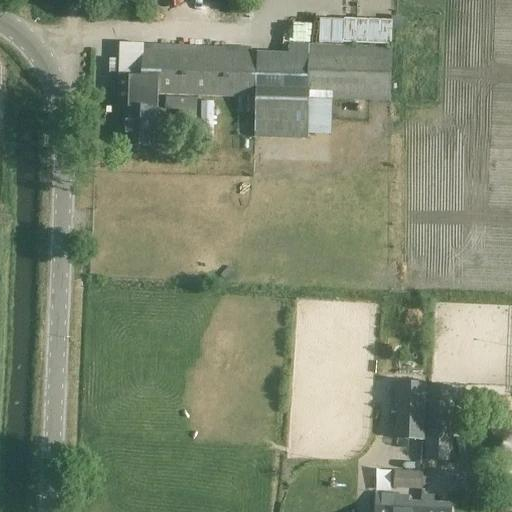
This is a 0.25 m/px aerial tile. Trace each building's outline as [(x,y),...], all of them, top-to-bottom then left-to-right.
[(120,39),(120,64),(143,63),(142,38),(120,39)] [(389,102),(391,49),(309,46),(308,90),(257,88),(258,55),(143,51),(142,78),(120,78),(119,108),(125,109),(124,146),(156,147),(157,95),(238,97),(238,113),(256,114),(255,138),(307,139),(308,119),(330,119),(331,100),(389,102)] [(426,385),(398,384),(395,440),(424,441),(426,385)] [(455,388),(429,387),(425,461),(451,463),(455,388)] [(511,463),(500,463),(499,485),(511,485),(511,463)] [(420,511),(420,503),(421,503),(422,474),(394,473),(393,489),(410,489),(409,497),(376,496),(375,511),(420,511)] [(451,511),(451,505),(421,503),(420,503),(420,511),(451,511)]
